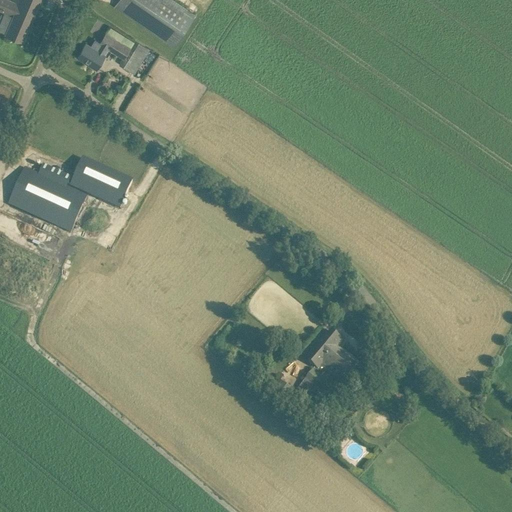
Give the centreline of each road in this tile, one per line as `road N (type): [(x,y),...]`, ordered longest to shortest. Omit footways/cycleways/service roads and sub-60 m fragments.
road 1 (unclassified): [(511,448),(415,359),(333,266),(40,67)]
road 2 (track): [(232,511),(36,349),(38,316),(67,242)]
